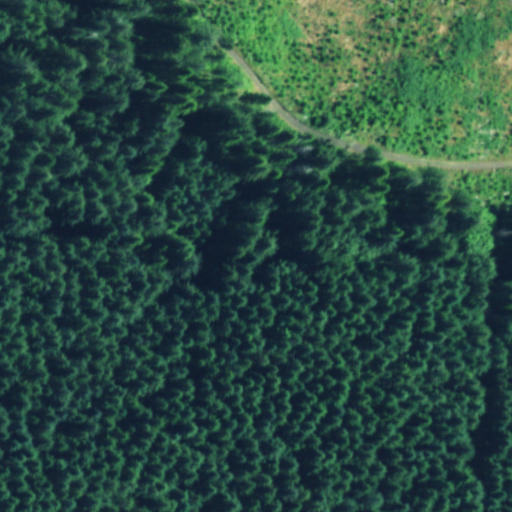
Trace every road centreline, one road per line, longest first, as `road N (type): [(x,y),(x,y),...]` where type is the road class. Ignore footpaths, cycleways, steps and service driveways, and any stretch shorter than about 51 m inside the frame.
road 1 (track): [(511,266),(443,175),(238,91)]
road 2 (track): [(481,511),(473,500),(492,240)]
